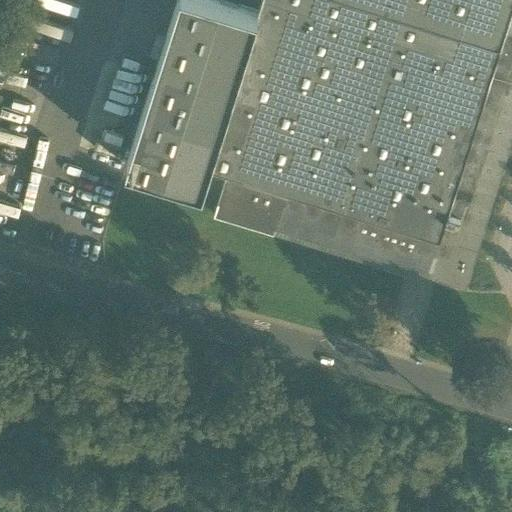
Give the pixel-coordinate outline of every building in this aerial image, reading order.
[(202,184),(208,165),(258,8),(233,0),(178,0),(127,160),(202,184)] [(208,165),(227,171),(285,190),(273,227),(275,227),(408,270),(411,261),(438,270),(435,278),(466,288),(511,142),(511,132),(511,133),(511,127),(511,6),(500,45),(361,0),(260,0),(258,8),(208,165)] [(511,0),(361,0),(500,45),(511,6),(511,0)] [(273,233),(275,227),(273,227),(285,190),(227,171),(213,214),(273,233)] [(411,261),(408,270),(435,278),(438,270),(411,261)]
